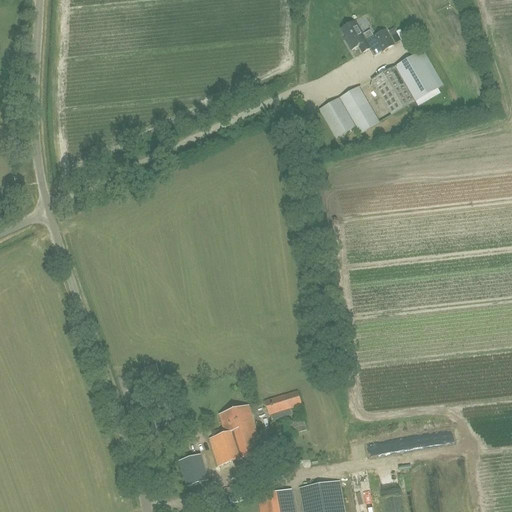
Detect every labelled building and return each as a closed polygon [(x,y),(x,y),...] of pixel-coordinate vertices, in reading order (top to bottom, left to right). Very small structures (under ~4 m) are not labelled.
[(385,31),(374,38),(370,31),(363,35),(355,22),(342,30),(349,42),(347,43),(352,51),(359,46),(363,53),(370,50),(374,57),(394,45),(385,31)] [(391,69),(371,81),(391,115),(411,103),(412,105),(444,87),(423,51),(391,69)] [(379,123),(359,88),(320,110),(336,139),(357,127),(361,134),(379,123)] [(145,368),(148,380),(160,376),(157,364),(145,368)] [(269,415),(302,405),(298,392),(265,402),(269,415)] [(264,453),(249,406),(219,415),(225,435),(210,440),(219,467),(264,453)] [(304,420),(292,424),(295,434),(307,431),(304,420)] [(208,481),(201,456),(180,463),(188,488),(208,481)] [(300,489),(304,511),(344,511),(339,482),(300,489)] [(258,497),(260,511),(295,511),(291,491),(258,497)]
